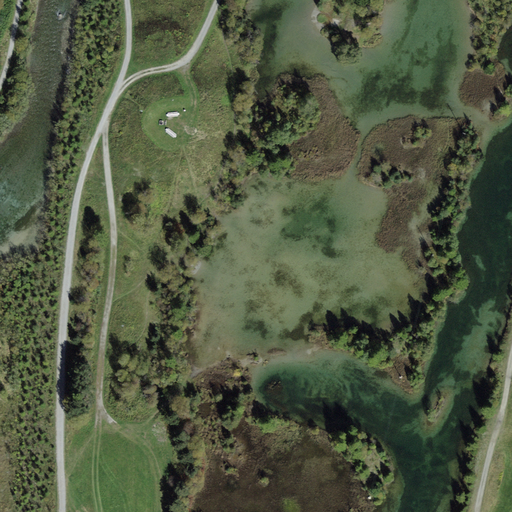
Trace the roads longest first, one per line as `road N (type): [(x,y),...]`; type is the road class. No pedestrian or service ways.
road 1 (track): [(62,511),(66,274),(79,190),(129,55),(129,0)]
road 2 (track): [(103,122),(116,231),(99,403),(111,422),(143,438)]
road 3 (track): [(511,365),(479,511)]
road 4 (track): [(217,0),(183,61),(117,88)]
